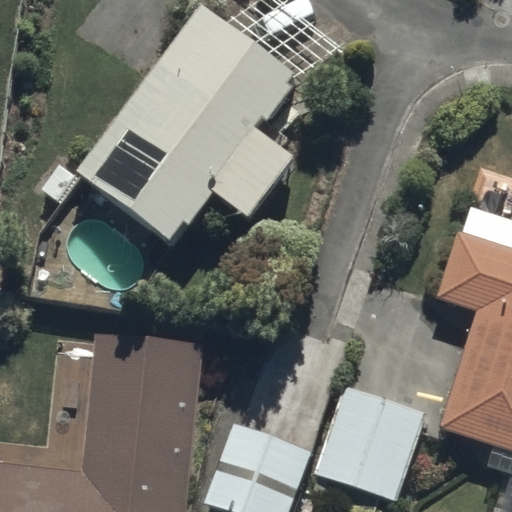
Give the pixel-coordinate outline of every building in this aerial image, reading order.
[(203,14),(79,185),(176,255),(214,202),(252,230),(299,165),(261,137),(300,83),(203,14)] [(441,436),(511,459),(511,252),(463,236),(440,305),(480,318),(441,436)] [(0,511),(181,511),(202,350),(101,337),(83,479),(0,468),(0,511)] [(347,394),(317,482),(396,509),(426,421),(347,394)] [(213,511),(287,511),(309,450),(243,427),(213,511)]
